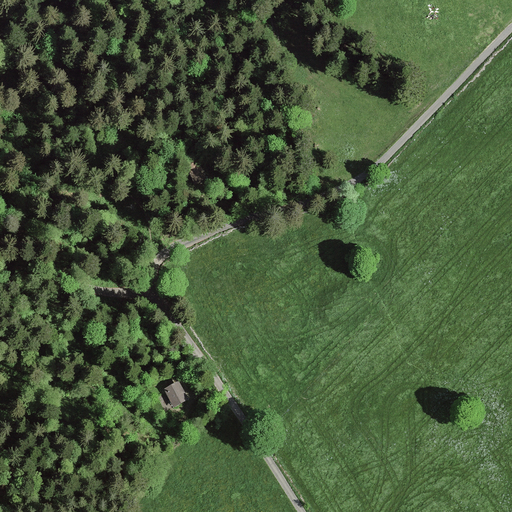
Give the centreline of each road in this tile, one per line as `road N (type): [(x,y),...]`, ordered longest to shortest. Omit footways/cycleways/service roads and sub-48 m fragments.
road 1 (unclassified): [(511,26),(368,173),(316,202),(237,221),(170,250),(135,293)]
road 2 (unclassified): [(302,511),(196,336),(135,293)]
road 3 (unclassified): [(135,293),(0,277)]
